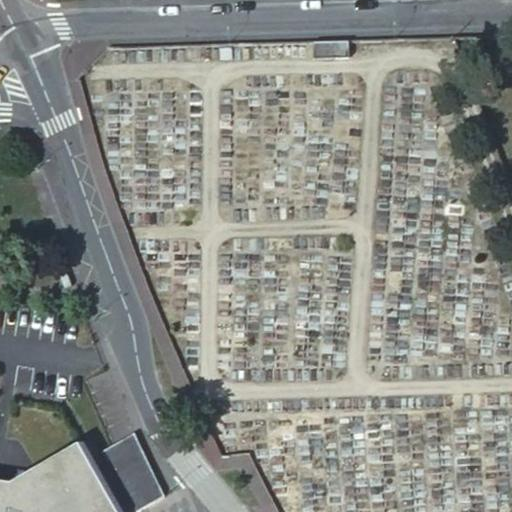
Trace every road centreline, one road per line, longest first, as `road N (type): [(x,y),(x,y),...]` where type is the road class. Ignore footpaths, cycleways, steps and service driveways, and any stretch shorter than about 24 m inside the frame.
road 1 (tertiary): [(228,511),(161,427),(142,387),(123,299),(23,40)]
road 2 (unclassified): [(432,9),(61,25),(23,40)]
road 3 (unknown): [(203,224),(209,67),(380,62)]
road 4 (unknown): [(511,233),(455,79),(441,65),(380,62)]
road 5 (unknown): [(368,211),(361,394)]
road 6 (unknown): [(196,395),(203,224)]
road 7 (unknown): [(203,224),(368,211)]
road 8 (unknown): [(361,394),(196,395)]
road 9 (unknown): [(511,393),(361,394)]
road 10 (unknown): [(380,62),(368,211)]
